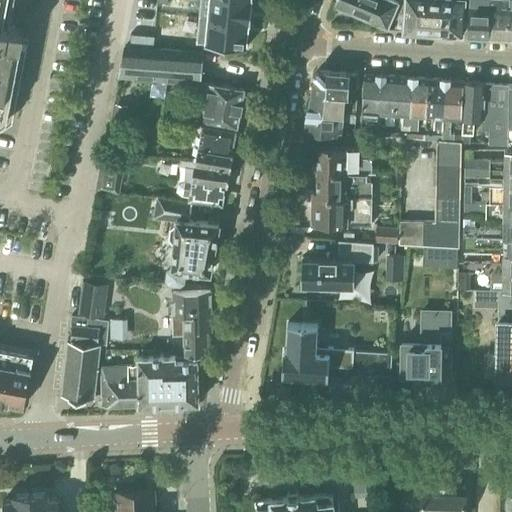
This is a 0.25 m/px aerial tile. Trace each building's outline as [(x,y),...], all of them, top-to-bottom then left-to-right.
[(0,0),(0,128),(14,119),(29,36),(24,35),(25,30),(10,27),(14,0),(0,0)] [(226,0),(226,10),(259,13),(260,0),(226,0)] [(399,3),(392,0),(336,0),(334,5),(388,29),(399,3)] [(426,0),(406,0),(404,30),(424,31),(426,0)] [(426,0),(424,31),(443,33),(444,0),(426,0)] [(444,0),(443,33),(461,34),(463,0),(444,0)] [(470,0),(469,34),(489,35),(490,10),(490,0),(470,0)] [(489,35),(507,36),(509,4),(509,0),(490,0),(490,10),(489,35)] [(225,11),(224,23),(223,37),(256,40),(258,14),(225,11)] [(143,20),(143,28),(143,35),(153,36),(154,21),(143,20)] [(201,52),(182,51),(129,46),(124,46),(122,75),(199,81),(201,52)] [(350,73),(350,72),(320,70),(319,69),(314,74),(315,74),(311,90),(312,91),(358,94),(359,73),(350,73)] [(378,127),(381,74),(376,73),(376,74),(364,73),(361,125),(378,127)] [(381,74),(378,127),(386,127),(387,113),(394,114),(397,76),(386,75),(386,74),(381,74)] [(410,115),(413,76),(408,76),(408,77),(397,76),(394,114),(402,114),(401,128),(409,128),(410,115)] [(413,76),(410,115),(409,128),(418,129),(419,115),(427,116),(429,78),(418,77),(419,76),(413,76)] [(429,78),(427,116),(434,116),(434,128),(438,128),(438,131),(442,132),(443,117),(446,78),(441,78),(441,79),(429,78)] [(446,78),(443,117),(442,132),(441,139),(454,140),(455,132),(450,132),(451,117),(462,118),(462,81),(451,80),(451,79),(446,78)] [(244,88),(199,81),(193,118),(238,125),(240,111),(241,111),(243,102),(241,102),(244,88)] [(462,81),(462,118),(482,119),(484,119),(486,83),(485,83),(486,82),(462,81)] [(509,85),(486,83),(484,119),(482,119),(482,129),(490,129),(489,143),(507,144),(507,123),(509,123),(509,115),(511,115),(511,84),(509,85)] [(307,110),(357,114),(358,94),(312,91),(311,90),(308,105),(307,105),(307,110)] [(357,114),(307,110),(306,116),(304,129),(342,134),(344,122),(356,122),(357,114)] [(196,160),(231,167),(234,151),(232,151),(236,130),(203,124),(196,160)] [(436,150),(461,150),(461,141),(454,140),(441,139),(437,138),(436,150)] [(314,171),(371,172),(376,173),(377,162),(367,157),(363,157),(363,147),(347,146),(314,145),(314,171)] [(465,158),(465,167),(511,167),(511,149),(505,149),(505,158),(465,158)] [(461,150),(436,150),(436,162),(461,163),(461,150)] [(125,161),(104,157),(103,157),(97,188),(119,192),(125,161)] [(231,167),(196,160),(188,200),(192,200),(222,203),(226,182),(228,182),(231,167)] [(393,173),(402,173),(402,160),(393,160),(393,173)] [(436,173),(461,173),(461,163),(436,162),(436,173)] [(511,167),(465,167),(465,175),(505,176),(505,184),(511,184),(511,167)] [(313,194),(375,196),(377,180),(371,180),(371,172),(314,171),(313,194)] [(402,173),(393,173),(392,185),(401,185),(402,173)] [(436,185),(461,185),(461,173),(436,173),(436,185)] [(482,193),(482,201),(511,202),(511,184),(505,184),(490,184),(490,193),(482,193)] [(436,196),(460,197),(461,185),(436,185),(436,196)] [(313,194),(313,222),(317,222),(316,226),(330,226),(330,223),(372,224),(375,196),(313,194)] [(209,272),(211,261),(218,223),(188,217),(192,200),(188,200),(188,201),(158,195),(154,217),(176,220),(176,224),(173,224),(169,227),(168,238),(171,242),(173,242),(171,267),(170,267),(165,270),(164,279),(167,284),(178,285),(183,282),(184,269),(209,272)] [(435,208),(460,208),(460,197),(436,196),(435,208)] [(511,202),(482,201),(464,201),(464,210),(487,211),(486,218),(504,219),(511,218),(511,202)] [(435,208),(435,219),(435,220),(460,220),(460,208),(435,208)] [(463,226),(463,235),(511,235),(511,218),(504,219),(504,227),(463,226)] [(400,243),(412,244),(412,219),(400,219),(400,227),(400,243)] [(412,244),(424,244),(423,244),(424,219),(412,219),(412,244)] [(440,246),(458,246),(458,245),(459,245),(460,220),(435,220),(435,219),(424,219),(423,244),(424,244),(440,246)] [(400,243),(400,227),(376,226),(375,241),(380,242),(396,243),(400,243)] [(511,235),(463,235),(463,249),(476,250),(476,244),(504,244),(503,253),(511,253),(511,235)] [(320,257),(303,257),(302,285),(320,285),(320,289),(337,290),(337,286),(355,286),(356,260),(374,260),(374,240),(339,239),(338,257),(320,256),(320,257)] [(396,243),(380,242),(379,252),(396,253),(396,243)] [(459,248),(441,246),(440,265),(458,266),(459,248)] [(503,261),(463,261),(462,268),(472,269),(492,269),(511,269),(511,253),(503,253),(503,261)] [(460,268),(460,287),(471,287),(472,269),(462,268),(460,268)] [(511,269),(492,269),(491,280),(503,280),(503,289),(511,288),(511,269)] [(79,311),(104,314),(108,283),(83,280),(79,311)] [(511,288),(503,289),(475,288),(474,320),(498,321),(498,319),(509,319),(509,320),(511,320),(511,288)] [(185,315),(185,359),(199,359),(207,359),(207,330),(212,329),(211,289),(174,290),(174,315),(185,315)] [(450,310),(423,310),(422,341),(402,341),(402,373),(429,374),(429,373),(441,373),(441,360),(452,361),(453,345),(441,345),(442,331),(449,331),(450,328),(452,328),(452,315),(450,315),(450,310)] [(83,314),(72,313),(71,322),(73,322),(71,339),(68,338),(62,392),(71,393),(71,394),(86,396),(86,395),(95,396),(101,342),(98,342),(100,325),(87,323),(88,319),(83,318),(83,314)] [(511,320),(509,320),(509,319),(498,319),(498,321),(497,353),(486,353),(485,375),(497,375),(497,376),(511,376),(511,320)] [(287,351),(286,378),(387,380),(389,352),(326,350),(326,328),(293,327),(291,351),(287,351)] [(0,400),(25,405),(34,353),(0,346),(0,400)] [(199,401),(199,359),(185,359),(176,359),(176,355),(138,355),(139,378),(139,403),(199,401)] [(103,404),(139,403),(139,378),(129,378),(129,364),(102,365),(103,404)] [(423,483),(422,483),(421,511),(464,511),(465,484),(463,484),(463,485),(449,484),(449,483),(439,483),(439,484),(426,484),(426,483),(423,483)] [(118,489),(118,493),(116,493),(115,493),(114,494),(112,495),(112,496),(111,497),(110,498),(110,499),(110,500),(110,501),(110,502),(110,503),(111,504),(111,505),(112,506),(113,507),(114,508),(116,508),(118,509),(119,509),(119,511),(160,511),(161,509),(154,509),(153,487),(135,488),(135,487),(121,487),(121,489),(118,489)] [(48,492),(30,493),(31,511),(60,511),(59,496),(49,497),(48,492)] [(332,492),(256,500),(257,511),(339,511),(339,498),(333,498),(332,492)] [(3,500),(3,511),(31,511),(30,493),(13,494),(14,499),(3,500)]
